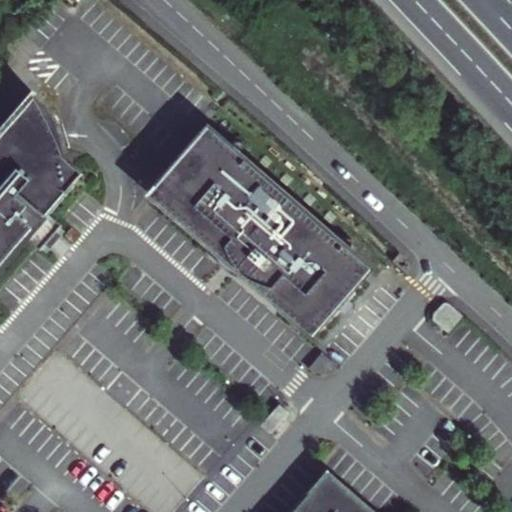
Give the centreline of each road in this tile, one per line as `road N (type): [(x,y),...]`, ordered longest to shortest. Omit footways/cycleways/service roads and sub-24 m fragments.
road 1 (unclassified): [(511,327),(164,0)]
road 2 (trunk): [(413,0),(511,105)]
